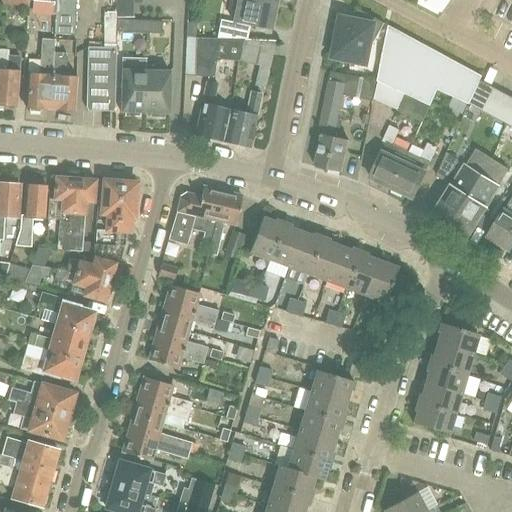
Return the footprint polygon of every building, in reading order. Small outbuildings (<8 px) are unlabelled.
[(54,35),(75,35),(75,18),(75,0),(54,0),(55,1),(54,35)] [(269,30),(274,6),(244,0),(237,0),(233,22),(220,20),(217,39),(242,40),(245,25),(269,30)] [(116,3),(116,19),(131,18),(131,2),(116,3)] [(335,53),(334,57),(366,64),(371,42),(374,42),(385,23),(358,9),(351,20),(342,18),(338,36),(338,37),(330,51),(335,53)] [(116,32),(116,20),(116,13),(108,13),(108,17),(104,17),(104,48),(87,47),(86,108),(88,111),(98,112),(100,108),(114,108),(116,48),(116,32)] [(138,33),(139,21),(116,20),(116,32),(138,33)] [(139,21),(138,33),(161,34),(161,22),(139,21)] [(441,81),(451,60),(389,26),(378,81),(406,94),(398,110),(423,122),(438,89),(442,82),(441,81)] [(242,40),(217,39),(196,38),(194,76),(212,78),(215,60),(240,63),(245,40),(242,40)] [(50,109),(54,52),(55,40),(42,39),(40,75),(28,74),(26,107),(29,108),(32,110),(37,111),(40,109),(50,109)] [(254,86),(265,88),(275,41),(245,40),(240,63),(258,66),(254,86)] [(20,57),(8,56),(8,50),(0,49),(0,107),(2,108),(5,106),(16,107),(19,74),(16,71),(17,64),(19,62),(20,57)] [(67,53),(58,52),(54,52),(50,109),(59,110),(62,113),(67,113),(70,111),(74,111),(76,78),(65,77),(67,53)] [(482,77),(451,60),(441,81),(442,82),(438,89),(470,103),(480,81),(482,77)] [(144,113),(145,71),(121,70),(120,112),(125,112),(125,116),(139,117),(139,113),(144,113)] [(145,71),(144,113),(149,113),(149,117),(163,117),(163,113),(168,113),(169,72),(145,71)] [(222,141),(229,110),(212,106),(217,83),(207,81),(194,135),(222,141)] [(334,137),(340,109),(346,83),(329,81),(324,106),(318,134),(322,135),(315,166),(342,172),(349,140),(334,137)] [(480,81),(470,103),(469,104),(481,111),(493,87),(480,81)] [(481,111),(493,117),(505,94),(493,87),(481,111)] [(249,147),(250,145),(261,93),(251,91),(246,113),(229,110),(222,141),(249,147)] [(511,111),(511,97),(505,94),(493,117),(505,124),(511,111)] [(409,152),(394,145),(393,144),(399,130),(390,126),(383,141),(387,143),(370,178),(392,188),(409,152)] [(437,148),(430,145),(428,144),(422,158),(409,152),(392,188),(414,198),(437,148)] [(434,213),(432,216),(450,227),(493,159),(476,149),(466,164),(465,164),(434,213)] [(453,171),(459,161),(449,155),(443,164),(453,171)] [(493,159),(450,227),(468,238),(494,196),(500,186),(501,186),(498,184),(508,169),(493,159)] [(53,196),(53,199),(62,200),(61,221),(59,249),(70,250),(75,178),(55,177),(53,196)] [(94,202),(94,200),(95,180),(75,178),(70,250),(82,251),(85,201),(94,202)] [(114,245),(120,182),(103,180),(100,217),(107,218),(106,230),(95,230),(94,244),(114,245)] [(0,275),(5,277),(9,264),(0,260),(0,244),(0,239),(4,238),(5,218),(20,218),(23,184),(0,182),(0,275)] [(134,214),(137,183),(120,182),(114,245),(94,244),(93,253),(120,260),(124,246),(126,232),(129,232),(130,216),(134,214)] [(20,230),(14,247),(33,248),(35,218),(43,218),(46,186),(27,185),(25,205),(24,217),(21,216),(20,219),(20,230)] [(210,243),(222,193),(203,188),(201,197),(187,193),(180,198),(177,211),(169,239),(186,245),(191,229),(204,232),(202,241),(210,243)] [(210,243),(207,254),(216,256),(224,222),(235,225),(241,197),(222,193),(210,243)] [(511,197),(505,209),(488,237),(510,251),(511,248),(511,197)] [(281,222),(281,224),(262,217),(249,252),(269,260),(283,223),(281,222)] [(288,267),(301,232),(283,225),(284,223),(283,223),(269,260),(288,267)] [(307,274),(321,237),(320,236),(319,238),(301,232),(288,267),(307,274)] [(227,256),(237,259),(244,236),(234,233),(227,256)] [(307,274),(302,287),(322,294),(326,281),(339,246),(321,239),(322,237),(321,237),(307,274)] [(345,288),(359,251),(358,251),(357,253),(339,246),(326,281),(345,288)] [(364,295),(378,260),(360,254),(360,252),(359,251),(345,288),(364,295)] [(69,258),(66,270),(110,283),(116,263),(97,258),(94,257),(92,265),(69,258)] [(388,293),(397,268),(378,260),(364,295),(377,300),(364,335),(379,339),(395,295),(388,293)] [(9,264),(5,277),(24,283),(29,269),(9,264)] [(161,264),(158,276),(173,280),(177,269),(161,264)] [(66,270),(57,269),(54,279),(62,281),(72,284),(70,292),(83,296),(86,296),(105,302),(110,283),(66,270)] [(256,298),(260,285),(252,283),(248,295),(256,298)] [(260,285),(256,298),(264,300),(268,287),(260,285)] [(166,305),(216,319),(218,311),(196,304),(199,293),(172,286),(166,305)] [(64,298),(48,294),(42,292),(38,307),(59,314),(56,323),(88,332),(93,312),(79,308),(79,306),(63,301),(64,298)] [(294,314),(297,302),(289,299),(285,311),(294,314)] [(297,302),(294,314),(302,316),(306,304),(297,302)] [(213,327),(216,319),(166,305),(161,323),(188,331),(191,321),(213,327)] [(333,326),(336,313),(328,311),(324,323),(333,326)] [(222,312),(220,320),(231,323),(233,315),(222,312)] [(336,313),(333,326),(341,328),(345,316),(336,313)] [(80,359),(88,332),(56,323),(52,339),(36,335),(33,345),(33,346),(48,350),(80,359)] [(185,341),(188,331),(161,323),(156,341),(205,356),(208,347),(185,341)] [(436,344),(472,355),(478,335),(440,323),(440,325),(442,326),(436,344)] [(247,327),(245,335),(256,339),(258,331),(247,327)] [(269,338),(265,351),(275,354),(279,341),(269,338)] [(204,359),(205,356),(156,341),(150,360),(177,368),(181,358),(203,364),(202,366),(214,370),(216,363),(204,359)] [(466,374),(472,355),(436,344),(431,363),(429,362),(428,363),(466,374)] [(211,348),(209,357),(220,360),(223,352),(211,348)] [(74,379),(80,359),(48,350),(45,363),(23,357),(20,369),(43,376),(43,373),(59,378),(60,375),(74,379)] [(461,394),(466,374),(428,363),(428,364),(430,365),(425,383),(461,394)] [(257,375),(270,379),(272,370),(259,366),(257,375)] [(511,381),(511,379),(511,371),(505,367),(501,374),(511,381)] [(354,384),(354,382),(316,371),(310,391),(346,402),(352,383),(354,384)] [(267,387),(270,379),(257,375),(254,383),(267,387)] [(140,397),(189,411),(192,402),(170,396),(173,385),(145,378),(140,397)] [(74,393),(41,384),(35,382),(31,395),(11,389),(8,399),(17,402),(64,415),(66,408),(70,407),(71,407),(74,393)] [(455,413),(461,394),(425,383),(419,402),(417,401),(417,402),(455,413)] [(257,388),(255,395),(264,398),(266,391),(257,388)] [(341,420),(346,402),(310,391),(304,410),(343,422),(343,420),(341,420)] [(486,402),(498,405),(500,397),(488,393),(486,402)] [(187,419),(189,411),(140,397),(134,415),(162,423),(165,413),(187,419)] [(62,423),(64,415),(17,402),(14,413),(25,416),(21,428),(61,440),(65,426),(64,426),(62,423)] [(449,434),(455,413),(417,402),(416,403),(419,404),(413,423),(449,434)] [(496,414),(498,405),(486,402),(483,410),(496,414)] [(245,414),(259,418),(261,410),(248,406),(245,414)] [(225,418),(233,421),(236,409),(228,407),(225,418)] [(342,423),(343,422),(304,410),(299,430),(335,441),(340,422),(342,423)] [(256,426),(259,418),(245,414),(243,423),(256,426)] [(159,433),(162,423),(134,415),(129,433),(190,451),(192,442),(159,433)] [(218,440),(227,442),(230,431),(222,429),(218,440)] [(329,459),(335,441),(299,430),(293,449),(331,461),(331,460),(329,459)] [(187,459),(190,451),(129,433),(124,452),(151,460),(154,449),(187,459)] [(474,441),(486,445),(489,436),(476,433),(474,441)] [(6,447),(3,457),(14,460),(21,461),(53,469),(58,450),(39,444),(16,438),(9,436),(6,447)] [(502,440),(494,438),(490,451),(498,453),(502,440)] [(230,451),(243,455),(245,447),(232,443),(230,451)] [(331,462),(331,461),(293,449),(287,468),(287,469),(314,477),(314,478),(323,481),(328,461),(331,462)] [(240,463),(243,455),(230,451),(227,459),(240,463)] [(0,474),(47,488),(53,469),(14,460),(12,469),(0,465),(0,474)] [(165,475),(138,467),(119,462),(117,469),(113,468),(108,484),(142,493),(145,482),(162,486),(165,475)] [(287,469),(287,468),(279,465),(273,486),(311,497),(311,496),(309,495),(314,478),(314,477),(287,469)] [(42,507),(47,488),(0,474),(0,483),(13,487),(10,498),(42,507)] [(228,474),(225,485),(237,489),(240,477),(228,474)] [(183,505),(185,505),(206,511),(214,484),(190,478),(183,505)] [(139,505),(142,493),(108,484),(104,499),(108,500),(106,508),(120,511),(154,511),(155,510),(139,505)] [(222,493),(234,497),(237,489),(225,485),(222,493)] [(423,511),(426,511),(416,492),(415,492),(411,485),(400,491),(404,499),(383,510),(383,511),(423,511)] [(310,499),(311,497),(273,486),(267,505),(289,511),(303,511),(308,498),(310,499)] [(232,505),(234,497),(222,493),(220,502),(232,505)] [(455,511),(466,511),(470,510),(465,503),(454,509),(455,511)]
